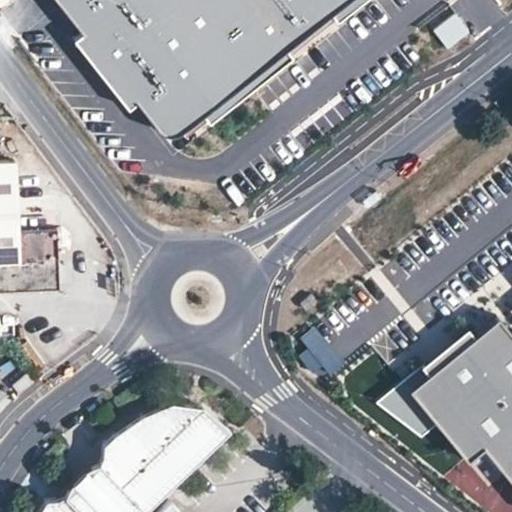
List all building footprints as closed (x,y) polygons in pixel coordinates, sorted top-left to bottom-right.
[(13,0),(0,0),(0,7),(2,10),(13,0)] [(59,0),(82,27),(73,35),(129,104),(137,98),(161,127),(167,132),(173,131),(178,130),(181,128),(186,134),(289,54),(335,18),(358,0),(59,0)] [(431,24),(447,44),(468,28),(453,7),(431,24)] [(5,155),(0,154),(0,285),(49,284),(47,223),(7,225),(5,155)] [(511,347),(490,320),(403,392),(458,459),(475,446),(511,491),(511,347)] [(130,511),(139,503),(226,422),(214,414),(203,407),(190,403),(171,396),(162,399),(154,402),(142,408),(129,413),(117,420),(105,430),(95,438),(93,455),(79,454),(69,461),(59,472),(58,484),(53,488),(37,489),(30,504),(25,511),(130,511)] [(180,511),(165,495),(147,511),(180,511)] [(130,511),(147,511),(139,503),(130,511)]
